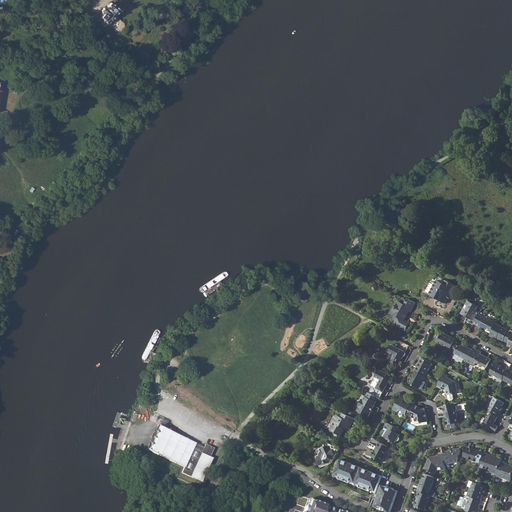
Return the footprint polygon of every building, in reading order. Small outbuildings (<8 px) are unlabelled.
[(104,20),(108,23),(111,20),(119,10),(111,2),(107,7),(104,7),(102,9),(102,12),(104,14),(100,19),(102,22),(104,20)] [(430,295),(446,304),(456,286),(447,281),(445,284),(438,281),(430,295)] [(404,320),(409,311),(411,312),(416,303),(408,299),(405,306),(401,304),(400,306),(398,305),(393,313),(396,314),(394,316),(396,317),(394,321),(396,322),(394,325),(404,331),(409,323),(404,320)] [(390,314),(394,316),(396,314),(393,313),(398,305),(400,306),(401,304),(397,301),(390,314)] [(468,318),(476,322),(480,314),(481,312),(478,310),(479,307),(469,301),(462,314),(467,317),(468,315),(469,316),(468,318)] [(483,327),(492,333),(498,324),(498,322),(496,321),(494,321),(492,320),(491,321),(480,314),(476,322),(474,324),(482,328),(483,327)] [(495,336),(498,338),(499,336),(501,338),(510,343),(511,338),(511,330),(511,331),(498,324),(492,333),(491,335),(494,337),(495,336)] [(441,346),(445,348),(446,347),(451,349),(456,339),(446,334),(441,336),(440,338),(438,337),(436,341),(442,344),(441,346)] [(399,348),(392,345),(389,352),(386,350),(382,359),(397,368),(404,357),(405,356),(406,355),(406,353),(410,346),(402,342),(399,348)] [(455,353),(468,361),(474,351),(470,349),(469,350),(465,348),(465,347),(463,346),(460,346),(458,346),(455,353)] [(476,362),(487,368),(492,359),(481,354),(482,352),(475,349),(474,351),(468,361),(468,362),(475,366),(476,362)] [(416,372),(425,377),(433,364),(423,359),(416,372)] [(500,378),(504,379),(507,372),(508,372),(501,368),(502,366),(497,363),(491,374),(500,379),(500,378)] [(503,380),(511,384),(511,371),(509,370),(508,372),(507,372),(504,379),(503,380)] [(371,386),(377,389),(384,393),(390,382),(392,381),(393,380),(392,377),(382,371),(378,378),(376,377),(371,386)] [(425,377),(416,372),(409,384),(419,389),(419,388),(423,381),(425,377)] [(446,390),(448,396),(453,395),(453,394),(458,393),(456,383),(448,379),(449,377),(444,375),(437,388),(441,390),(443,388),(446,390)] [(377,389),(373,396),(379,399),(380,399),(384,393),(377,389)] [(376,403),(379,399),(373,396),(369,393),(367,397),(366,397),(364,400),(363,400),(359,407),(360,408),(358,412),(369,417),(376,406),(375,405),(376,403)] [(407,415),(412,406),(408,404),(408,406),(404,404),(405,401),(401,398),(393,411),(398,414),(399,412),(401,412),(403,413),(403,415),(406,416),(407,415)] [(498,418),(500,414),(499,413),(503,407),(505,403),(495,398),(487,411),(488,412),(498,418)] [(407,415),(415,420),(416,423),(417,427),(422,426),(422,424),(428,423),(426,412),(413,405),(412,406),(407,415)] [(447,426),(447,430),(456,428),(456,425),(459,424),(456,412),(455,412),(454,405),(443,407),(445,414),(446,414),(447,418),(446,418),(448,426),(447,426)] [(498,418),(488,412),(485,417),(487,418),(486,420),(485,420),(482,427),(491,431),(491,430),(495,432),(498,427),(494,425),(498,418)] [(342,437),(345,431),(343,431),(345,427),(347,428),(348,429),(349,428),(350,428),(355,420),(343,413),(341,418),(339,416),(334,418),(332,422),(335,424),(334,426),(333,426),(330,430),(334,433),(334,434),(337,436),(338,435),(342,437)] [(389,424),(386,428),(388,429),(386,432),(383,437),(388,440),(390,439),(392,441),(392,442),(396,444),(397,442),(398,442),(399,442),(400,440),(400,439),(399,438),(400,436),(399,435),(397,434),(400,430),(389,424)] [(371,456),(382,462),(391,448),(380,442),(376,451),(374,450),(371,456)] [(321,453),(320,456),(315,457),(314,458),(317,465),(319,464),(320,466),(323,465),(323,467),(331,464),(335,456),(336,457),(339,450),(336,449),(333,450),(332,445),(328,447),(327,443),(321,445),(322,449),(320,449),(321,453)] [(203,448),(194,445),(192,450),(201,454),(203,449),(203,448)] [(443,455),(445,467),(449,466),(449,465),(457,463),(459,460),(458,457),(460,456),(461,454),(460,449),(453,451),(453,452),(446,453),(447,454),(443,455)] [(474,450),(473,451),(473,452),(466,449),(463,458),(477,463),(481,452),(474,450)] [(490,472),(497,475),(501,462),(502,459),(484,453),(480,466),(486,469),(486,468),(491,469),(490,472)] [(428,471),(434,474),(435,472),(437,466),(440,465),(441,470),(441,471),(446,471),(445,467),(443,455),(438,456),(438,458),(433,459),(431,457),(428,458),(424,469),(428,470),(428,471)] [(340,477),(351,481),(356,483),(362,468),(341,459),(334,475),(340,477)] [(507,464),(501,462),(497,475),(496,476),(511,481),(511,476),(511,465),(510,465),(507,464)] [(361,486),(371,490),(376,492),(383,477),(362,468),(356,483),(361,486)] [(418,492),(429,496),(435,478),(425,475),(422,481),(420,486),(419,486),(417,492),(418,492)] [(471,498),(481,502),(483,496),(482,496),(484,487),(474,483),(471,489),(470,488),(467,497),(471,498)] [(390,511),(399,492),(382,486),(374,507),(380,509),(381,507),(387,510),(386,511),(390,511)] [(418,492),(416,497),(418,498),(416,502),(415,507),(425,511),(430,497),(429,496),(418,492)] [(481,502),(471,498),(469,502),(470,502),(469,505),(468,505),(466,511),(465,511),(476,511),(478,509),(479,509),(481,502)] [(323,505),(307,499),(301,511),(331,511),(332,509),(327,507),(328,506),(323,505)]
